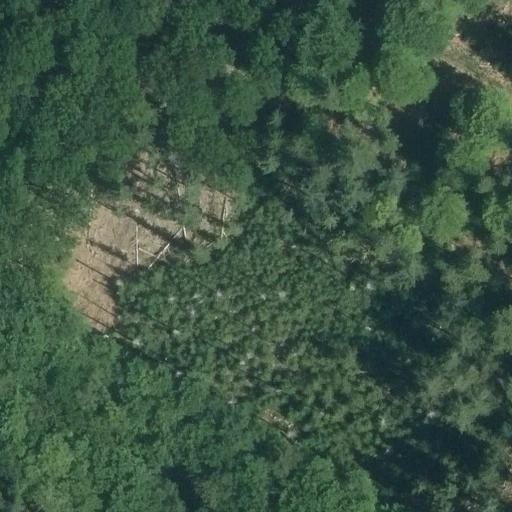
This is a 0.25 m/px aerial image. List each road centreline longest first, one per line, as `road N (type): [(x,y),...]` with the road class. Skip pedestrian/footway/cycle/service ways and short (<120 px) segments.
road 1 (track): [(0,317),(350,511)]
road 2 (track): [(323,0),(511,106)]
